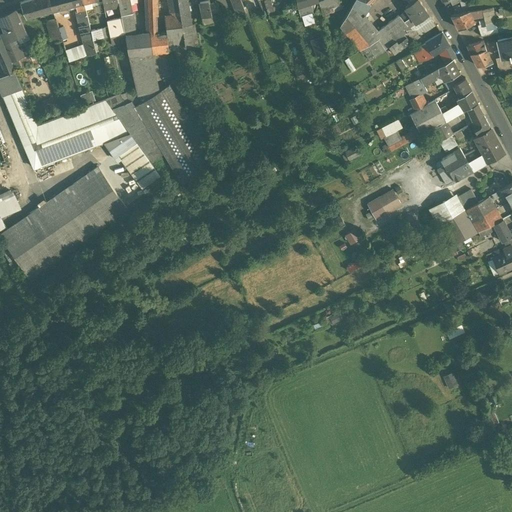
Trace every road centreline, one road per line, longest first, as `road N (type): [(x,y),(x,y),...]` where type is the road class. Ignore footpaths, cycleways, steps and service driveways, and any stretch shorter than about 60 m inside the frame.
road 1 (track): [(235,511),(228,463),(251,389),(473,295)]
road 2 (track): [(511,438),(350,511)]
road 3 (tertiary): [(511,148),(428,0)]
